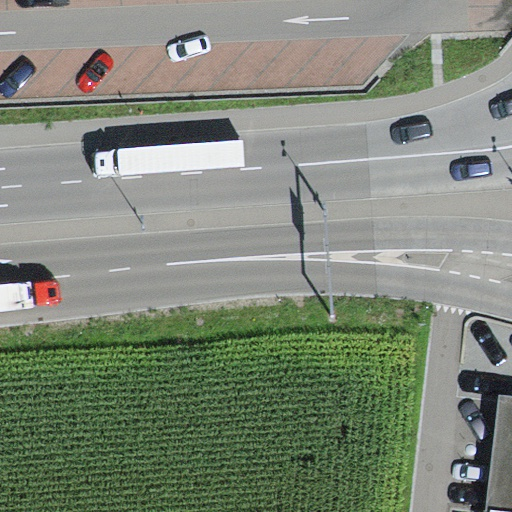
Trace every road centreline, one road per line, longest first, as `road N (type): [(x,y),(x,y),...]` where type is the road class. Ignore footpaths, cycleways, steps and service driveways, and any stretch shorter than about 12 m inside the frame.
road 1 (primary): [(511,145),(0,186)]
road 2 (primary): [(0,279),(277,255)]
road 3 (secondary): [(277,255),(511,297)]
road 4 (primary): [(277,255),(365,240),(511,239)]
